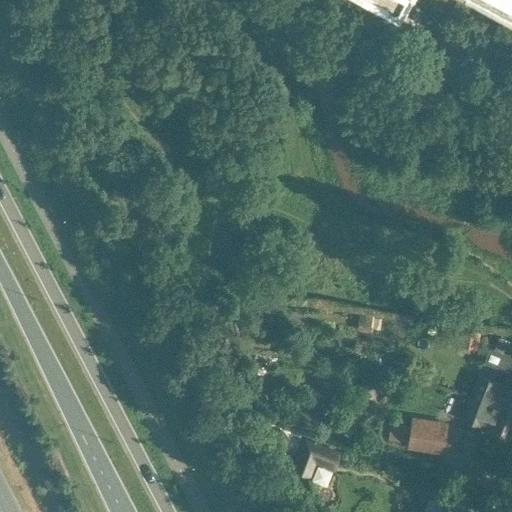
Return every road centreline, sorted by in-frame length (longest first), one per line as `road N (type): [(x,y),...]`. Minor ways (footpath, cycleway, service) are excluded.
road 1 (secondary): [(165,511),(0,194)]
road 2 (secondary): [(0,274),(122,511)]
